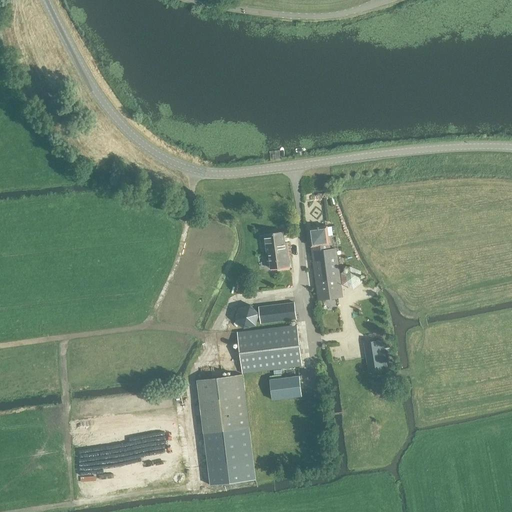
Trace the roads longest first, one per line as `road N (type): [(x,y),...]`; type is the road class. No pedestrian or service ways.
road 1 (track): [(46,511),(195,491),(201,478),(190,380),(234,301),(302,292),(306,342),(349,339),(359,362),(373,495)]
road 2 (tertiary): [(511,146),(194,172),(128,133),(99,99),(46,0)]
road 3 (unclassified): [(399,0),(328,18),(184,0)]
road 4 (track): [(0,347),(145,324),(213,338)]
road 5 (track): [(145,324),(176,267),(194,172)]
road 6 (track): [(302,292),(296,166)]
